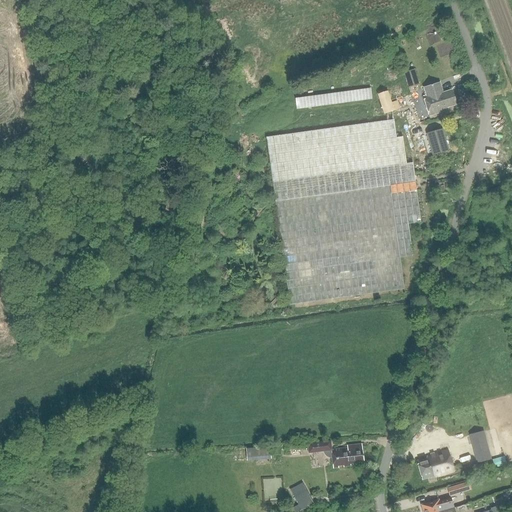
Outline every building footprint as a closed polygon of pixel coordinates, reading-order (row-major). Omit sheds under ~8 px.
[(418,85),(414,69),(404,71),(409,88),(418,85)] [(423,97),(429,116),(447,110),(447,108),(456,105),(452,91),(443,94),(440,84),(425,88),(427,96),(423,97)] [(391,102),(388,90),(377,93),(383,114),(399,109),(396,100),(391,102)] [(395,136),(393,119),(265,137),(288,305),(404,289),(399,257),(412,255),(409,229),(413,228),(412,226),(408,226),(408,224),(420,222),(412,162),(406,163),(402,136),(395,136)] [(448,151),(442,130),(427,134),(433,155),(448,151)] [(483,432),(469,436),(472,445),(486,442),(483,432)] [(326,458),(328,458),(332,459),(333,469),(354,466),(354,463),(363,462),(361,445),(352,446),(352,449),(331,451),(330,443),(308,445),(309,453),(323,452),(323,455),(324,456),(325,457),(326,458)] [(269,446),(245,448),(246,462),(255,461),(254,457),(270,456),(269,446)] [(488,449),(474,452),(476,463),(491,460),(488,449)] [(426,458),(427,459),(417,462),(422,479),(435,476),(435,478),(453,473),(447,451),(426,458)] [(491,460),(462,468),(465,480),(494,473),(491,460)] [(470,488),(469,482),(447,488),(448,495),(470,488)] [(306,495),(303,490),(294,495),(297,500),(306,495)] [(421,505),(422,511),(441,511),(451,509),(448,499),(439,502),(438,500),(421,505)] [(504,504),(490,509),(491,511),(509,511),(511,511),(511,503),(505,506),(504,504)]
